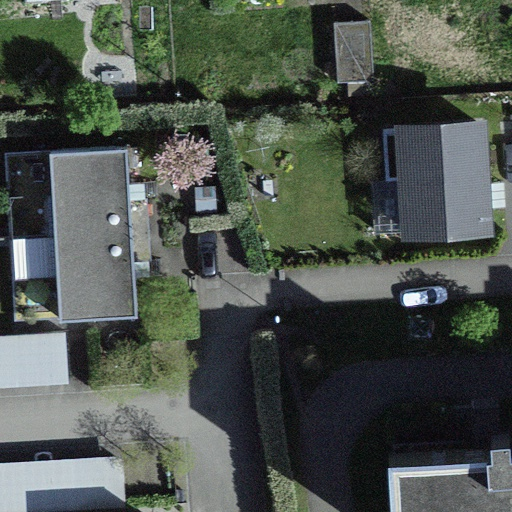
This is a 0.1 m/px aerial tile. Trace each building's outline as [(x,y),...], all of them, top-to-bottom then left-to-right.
[(374,75),(370,15),(334,17),(338,77),(374,75)] [(486,105),(394,111),(403,231),(494,225),(486,105)] [(51,148),(57,317),(138,314),(136,276),(136,272),(150,271),(148,196),(147,176),(128,176),(127,146),(51,148)] [(67,328),(0,330),(0,381),(69,378),(67,328)] [(382,450),(384,511),(511,511),(511,441),(507,442),(507,430),(493,430),(482,431),(483,445),(382,450)] [(123,450),(0,457),(0,509),(126,502),(123,450)]
